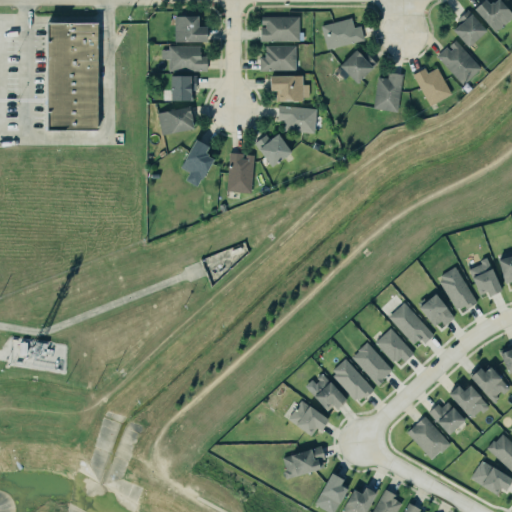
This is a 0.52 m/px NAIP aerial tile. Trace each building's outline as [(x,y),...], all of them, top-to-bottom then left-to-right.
[(478,0),(471,6),(492,30),(511,14),(499,0),(488,0),(487,1),(486,0),(478,0)] [(458,21),(454,17),(465,8),(484,28),(466,45),(450,28),(458,21)] [(174,16),(174,41),(206,41),(206,26),(197,26),(197,16),(174,16)] [(260,41),(298,41),(298,16),(260,16),(260,26),(260,41)] [(353,27),(350,17),(320,26),(327,50),(363,39),(359,25),(353,27)] [(96,22),(45,23),(46,129),(97,129),(96,22)] [(435,56),(462,85),(481,68),(455,41),(447,49),(445,47),(435,56)] [(263,44),(294,44),(293,69),(257,69),(257,56),(263,56),(263,44)] [(206,55),(199,56),(199,46),(160,47),(160,59),(168,58),(168,71),(206,70),(206,55)] [(337,63),(353,48),(361,55),(364,52),(374,62),(354,81),(337,63)] [(410,73),(422,66),(425,72),(435,66),(449,92),(427,104),(410,73)] [(377,77),(372,108),(396,112),(402,74),(388,72),(387,79),(377,77)] [(168,73),(188,73),(188,74),(193,74),(193,88),(190,88),(190,99),(187,99),(187,98),(168,98),(168,73)] [(267,74),(301,74),(301,100),(273,100),(273,88),(267,88),(267,74)] [(153,108),(164,106),(188,101),(193,126),(158,133),(153,108)] [(313,134),(316,109),(278,105),(276,120),(284,120),(283,130),(313,134)] [(274,127),(254,142),(268,161),(288,146),(274,127)] [(191,134),(180,152),(178,165),(186,169),(183,174),(192,184),(200,177),(214,152),(205,147),(209,140),(199,134),(191,134)] [(226,150),(232,148),(238,150),(239,154),(243,155),(243,152),(249,152),(246,188),(223,186),(226,150)] [(503,283),(511,281),(511,254),(497,259),(503,283)] [(468,267),(477,294),(487,291),(488,295),(499,292),(488,260),(468,267)] [(452,265),(438,274),(440,278),(436,281),(453,308),(456,306),(457,307),(462,304),(464,307),(475,301),(452,265)] [(432,291),(452,315),(442,324),(439,319),(431,325),(415,305),(432,291)] [(413,344),(418,339),(423,344),(433,335),(402,302),(387,317),(413,344)] [(372,341),(388,326),(411,351),(402,360),(398,356),(394,360),(392,358),(390,361),(372,341)] [(364,340),(389,369),(379,377),(382,379),(375,385),(349,356),(356,350),(355,349),(364,340)] [(511,344),(497,351),(506,372),(511,369),(511,344)] [(357,402),(372,388),(343,358),(329,373),(357,402)] [(481,370),(477,366),(470,372),(469,371),(466,373),(490,400),(496,396),(494,394),(497,390),(500,394),(508,387),(487,364),(481,370)] [(324,410),(331,404),(334,408),(339,403),(344,399),(342,397),(343,397),(327,379),(327,380),(319,371),(314,376),(316,379),(306,389),(324,410)] [(446,392),(455,383),(461,388),(467,383),(478,394),(477,395),(484,402),(483,403),(486,406),(480,411),(478,409),(468,417),(446,392)] [(308,435),(314,426),(318,429),(325,417),(306,403),(306,404),(298,399),(296,402),(291,399),(284,408),(289,412),(285,417),(308,435)] [(426,410),(446,433),(462,418),(450,404),(449,405),(445,400),(439,406),(435,402),(426,410)] [(449,443),(423,416),(405,433),(431,460),(449,443)] [(484,446),(491,438),(492,440),(500,432),(511,443),(511,468),(510,471),(484,446)] [(280,456),(318,445),(322,458),(320,458),(322,466),(283,478),(281,470),(283,469),(280,456)] [(469,480),(497,494),(500,488),(506,490),(511,477),(478,461),(469,480)] [(328,471),(340,477),(337,483),(344,487),(330,511),(328,511),(310,503),(328,471)] [(359,493),(363,486),(374,492),(362,511),(338,511),(352,489),(359,493)] [(395,511),(402,500),(383,490),(370,511),(395,511)] [(418,511),(417,511),(419,508),(406,501),(399,511),(418,511)]
